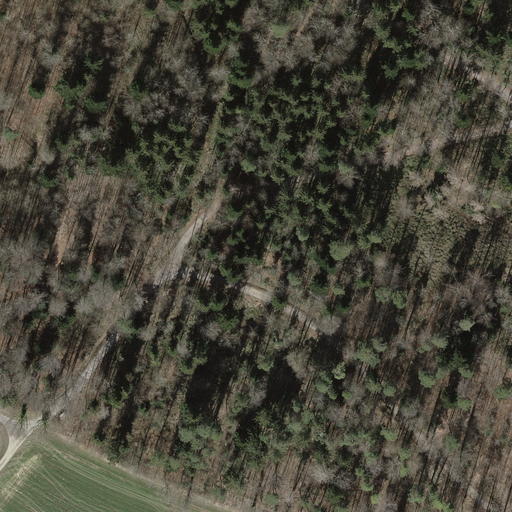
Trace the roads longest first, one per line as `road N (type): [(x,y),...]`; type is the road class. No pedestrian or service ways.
road 1 (track): [(171,261),(275,301),(345,351),(495,511)]
road 2 (track): [(511,122),(240,194),(203,217),(171,261)]
road 3 (track): [(171,261),(38,429)]
road 4 (track): [(355,0),(511,94)]
